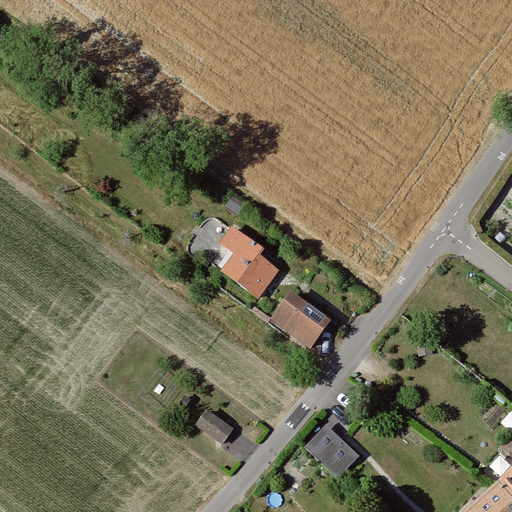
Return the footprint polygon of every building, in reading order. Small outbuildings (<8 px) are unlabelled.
[(259,298),(278,273),(256,257),(261,252),(233,232),(223,246),(236,256),(224,273),(259,298)] [(329,324),(293,297),(275,322),(311,349),(329,324)] [(190,401),(185,399),(181,406),(185,408),(190,401)] [(233,431),(208,414),(199,427),(224,444),(233,431)] [(321,463),(341,441),(329,430),(308,452),(321,463)] [(357,457),(341,441),(321,463),(333,475),(342,464),(346,469),(357,457)] [(511,478),(502,489),(511,501),(511,478)] [(511,511),(511,501),(502,489),(479,511),(511,511)]
